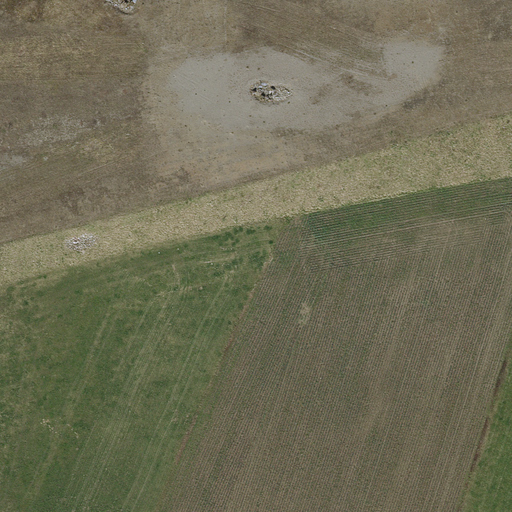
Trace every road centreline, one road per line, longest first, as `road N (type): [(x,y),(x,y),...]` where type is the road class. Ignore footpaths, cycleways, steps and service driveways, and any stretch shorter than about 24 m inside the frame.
road 1 (motorway): [(0,171),(511,40)]
road 2 (motorway): [(279,0),(0,68)]
